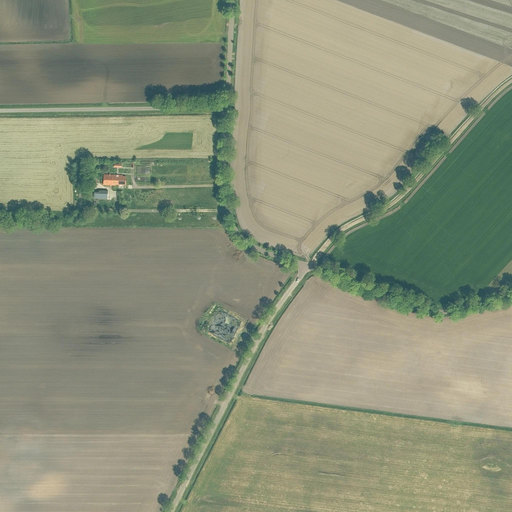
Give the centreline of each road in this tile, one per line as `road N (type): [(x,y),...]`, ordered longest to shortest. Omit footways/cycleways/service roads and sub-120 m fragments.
road 1 (unclassified): [(172,511),(258,337),(308,265)]
road 2 (track): [(312,261),(342,229),(403,195),(511,80)]
road 3 (unclassified): [(0,110),(226,107)]
road 4 (unclassified): [(308,265),(420,310),(511,295)]
road 5 (unclassified): [(308,265),(236,232),(223,184),(226,107)]
road 6 (track): [(228,210),(122,211),(114,194)]
